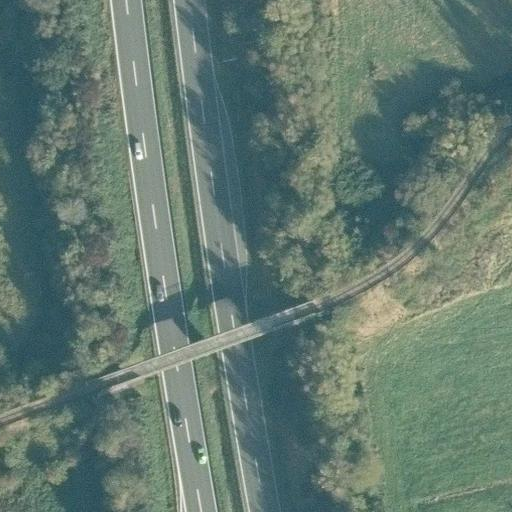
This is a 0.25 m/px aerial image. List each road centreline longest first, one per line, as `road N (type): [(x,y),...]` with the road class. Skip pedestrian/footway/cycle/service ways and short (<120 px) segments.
road 1 (motorway): [(265,511),(189,0)]
road 2 (motorway): [(127,0),(201,511)]
